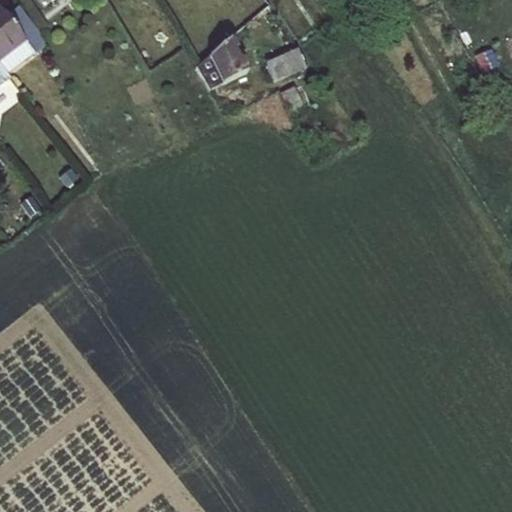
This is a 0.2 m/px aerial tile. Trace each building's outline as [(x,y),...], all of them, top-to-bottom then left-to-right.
[(37,0),(44,8),(55,0),(56,0),(59,3),(63,0),(37,0)] [(7,18),(1,9),(0,9),(0,65),(7,76),(43,47),(34,27),(20,8),(7,18)] [(248,73),(231,39),(196,70),(209,92),(248,73)] [(306,69),(298,51),(266,65),(274,83),(306,69)] [(0,65),(0,86),(10,79),(7,76),(0,65)] [(302,107),(294,89),(282,95),(290,113),(302,107)]
